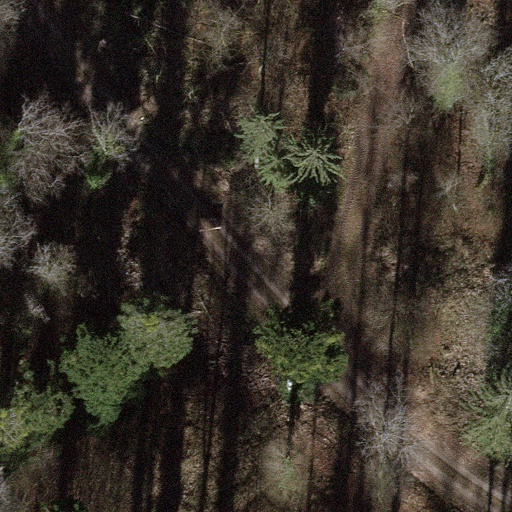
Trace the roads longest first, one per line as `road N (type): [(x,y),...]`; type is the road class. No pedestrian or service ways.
road 1 (track): [(506,511),(318,357),(25,0)]
road 2 (track): [(407,0),(342,377)]
